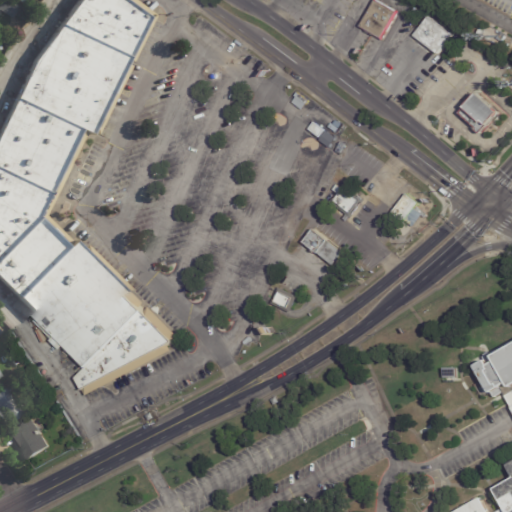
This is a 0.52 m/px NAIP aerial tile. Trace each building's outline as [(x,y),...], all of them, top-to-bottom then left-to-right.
[(83,389),(76,378),(87,367),(0,280),(0,128),(33,60),(77,0),(123,0),(145,16),(90,134),(78,128),(37,216),(67,245),(73,240),(175,342),(83,389)] [(0,0),(6,0),(19,8),(12,19),(0,11),(0,0)] [(397,12),(382,38),(361,26),(376,0),(397,12)] [(429,17),(452,35),(438,54),(414,36),(428,16),(429,17)] [(480,94),(501,114),(474,142),(469,137),(478,128),(462,113),(480,94)] [(316,125),(325,131),(321,135),(313,129),(316,125)] [(351,169),(347,174),(339,168),(343,163),(351,169)] [(365,189),(356,182),(363,173),(372,180),(365,189)] [(367,201),(357,215),(340,202),(350,188),(367,201)] [(406,224),(395,215),(409,196),(422,206),(407,225),(406,224)] [(346,254),(336,266),(306,243),(316,230),(346,254)] [(297,297),(300,298),(292,314),(273,305),(281,289),(297,297)] [(478,371),(493,362),(491,357),(511,343),(511,392),(503,397),(499,392),(488,396),(478,371)] [(454,367),(455,376),(453,376),(454,378),(453,378),(453,381),(443,381),(443,378),(442,378),(442,376),(441,367),(454,366),(454,367)] [(0,393),(8,388),(26,415),(5,428),(0,420),(0,393)] [(52,415),(57,411),(61,417),(57,420),(52,415)] [(31,420),(50,449),(28,463),(9,434),(31,419),(31,420)] [(66,434),(68,437),(59,442),(54,433),(62,428),(66,434)] [(511,511),(457,511),(478,499),(485,511),(499,511),(504,510),(493,491),(511,479),(511,476),(507,466),(511,463),(511,511)]
